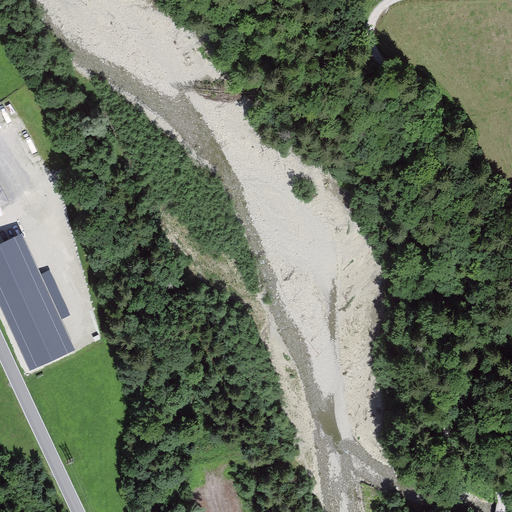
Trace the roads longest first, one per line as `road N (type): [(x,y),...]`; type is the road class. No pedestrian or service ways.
road 1 (track): [(392,0),(374,16),(371,46),(381,62),(426,87),(440,111),(485,351),(480,382),(449,417),(445,439),(497,478),(500,511)]
road 2 (tertiary): [(77,511),(0,344)]
